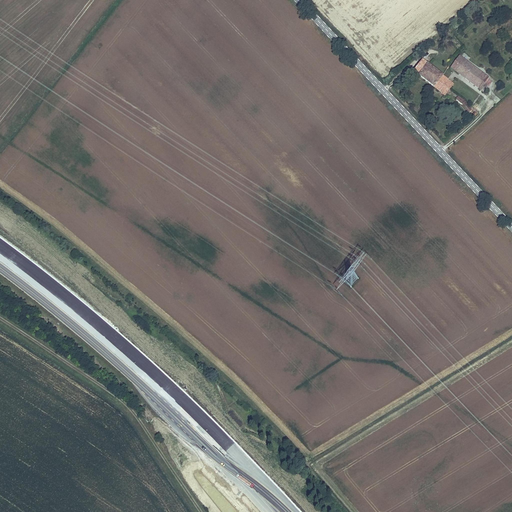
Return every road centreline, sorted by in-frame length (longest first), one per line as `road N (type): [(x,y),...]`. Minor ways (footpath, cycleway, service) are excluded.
road 1 (motorway): [(287,511),(164,382),(0,248)]
road 2 (motorway): [(0,266),(156,395),(271,511)]
road 3 (secondary): [(298,0),(511,226)]
road 4 (track): [(0,316),(116,394),(201,511)]
